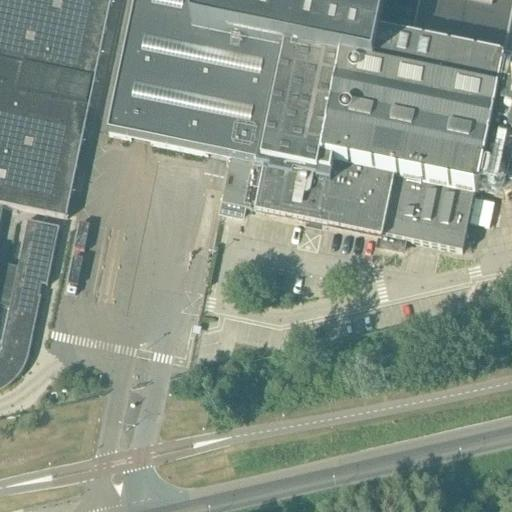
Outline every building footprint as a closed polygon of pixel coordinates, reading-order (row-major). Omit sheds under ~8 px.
[(0,0),(0,207),(4,208),(66,221),(111,0),(0,0)] [(326,168),(357,16),(364,17),(359,40),(372,43),(380,0),(414,0),(405,50),(420,53),(431,0),(137,0),(109,138),(238,165),(237,166),(263,171),(322,183),(326,168)] [(511,0),(431,0),(420,53),(405,50),(414,0),(380,0),(372,43),(359,40),(364,17),(357,16),(326,168),(474,199),(475,199),(476,198),(479,199),(479,196),(480,196),(481,194),(506,71),(501,70),(511,14),(511,0)] [(314,225),(322,183),(263,171),(237,166),(229,207),(224,206),(222,217),(242,221),(244,211),(314,225)] [(462,256),(474,199),(326,168),(322,183),(314,225),(385,240),(382,250),(403,254),(405,244),(462,256)] [(0,393),(2,393),(6,390),(11,387),(15,384),(18,380),(21,376),(24,371),(26,366),(28,361),(29,356),(41,299),(39,298),(41,286),(48,287),(60,229),(28,223),(19,268),(0,264),(0,212),(3,213),(4,208),(0,207),(0,393)] [(189,371),(195,342),(183,340),(178,368),(189,371)]
